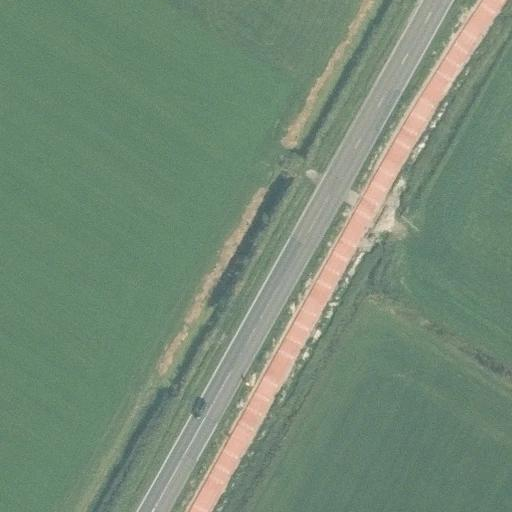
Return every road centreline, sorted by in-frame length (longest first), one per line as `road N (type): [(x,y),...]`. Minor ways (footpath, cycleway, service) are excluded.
road 1 (unclassified): [(199,511),(414,128),(496,0)]
road 2 (trunk): [(148,511),(434,0)]
